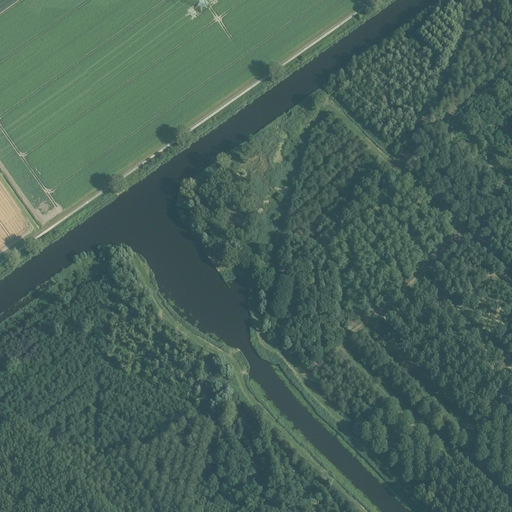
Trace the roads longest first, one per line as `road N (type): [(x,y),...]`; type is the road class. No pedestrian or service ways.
road 1 (track): [(429,511),(267,339),(293,315),(293,286),(276,260),(325,97),(462,0)]
road 2 (track): [(303,379),(511,198)]
road 3 (track): [(511,284),(325,97)]
road 4 (track): [(362,511),(246,394),(232,358),(215,354)]
road 5 (track): [(464,0),(465,19),(441,82),(381,153)]
road 6 (track): [(267,339),(250,272),(229,267),(195,229)]
